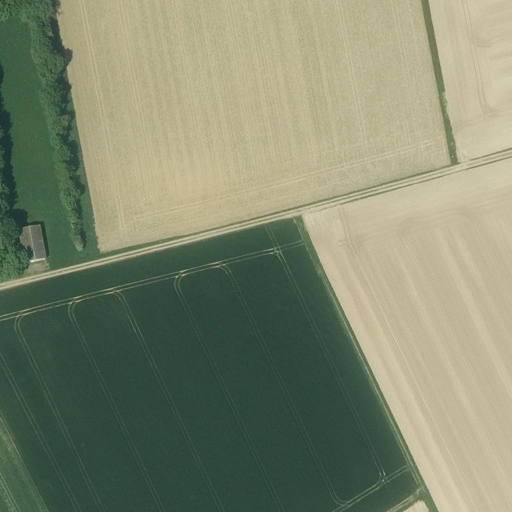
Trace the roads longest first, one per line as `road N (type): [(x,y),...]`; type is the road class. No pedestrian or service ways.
road 1 (track): [(511,153),(0,288)]
road 2 (track): [(295,213),(432,511)]
road 3 (track): [(454,170),(422,0)]
